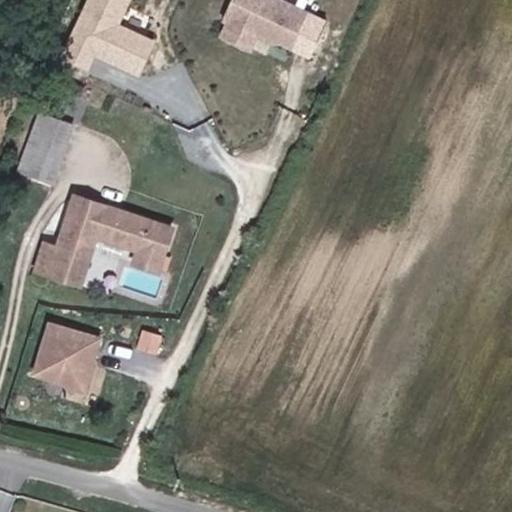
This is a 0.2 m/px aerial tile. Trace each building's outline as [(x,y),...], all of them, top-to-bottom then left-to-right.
[(130,0),(86,0),(61,57),(86,68),(91,57),(139,79),(157,39),(120,22),(130,0)] [(325,19),(283,0),(228,0),(212,36),(263,60),(271,45),(305,61),(325,19)] [(72,122),(44,111),(25,159),(53,170),(72,122)] [(174,225),(77,195),(60,237),(46,232),(36,260),(80,277),(98,227),(140,243),(135,258),(158,267),(174,225)] [(47,318),(34,374),(66,381),(63,393),(94,400),(110,332),(47,318)]
